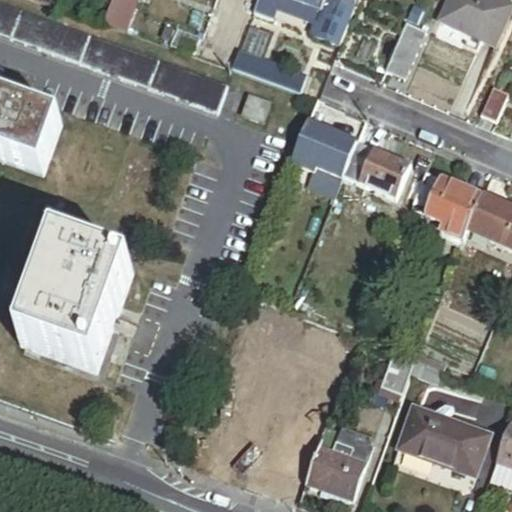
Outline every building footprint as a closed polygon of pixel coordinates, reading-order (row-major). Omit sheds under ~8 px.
[(114,0),(104,30),(125,37),(138,0),(114,0)] [(261,0),(255,18),(271,25),(275,13),(279,0),(261,0)] [(280,0),(279,0),(275,13),(320,29),(316,39),(342,49),(346,41),(322,32),(327,19),(308,11),(280,0)] [(280,0),(308,11),(312,0),(280,0)] [(334,3),(334,1),(330,0),(312,0),(308,11),(327,19),(334,3)] [(498,52),(511,21),(511,11),(486,0),(459,0),(447,29),(498,52)] [(346,41),(358,12),(334,3),(327,19),(322,32),(346,41)] [(0,6),(0,39),(217,116),(227,88),(0,6)] [(429,35),(413,28),(407,42),(423,49),(429,35)] [(178,35),(167,31),(162,44),(173,48),(178,35)] [(173,48),(172,51),(195,59),(201,43),(178,35),(173,48)] [(391,78),(407,42),(403,41),(382,88),(386,90),(391,78)] [(423,49),(407,42),(391,78),(407,85),(423,49)] [(239,58),(233,74),(300,99),(306,82),(239,58)] [(511,98),(496,91),(482,121),(497,129),(511,98)] [(250,100),(243,121),(264,127),(271,108),(250,100)] [(70,141),(0,115),(0,174),(53,194),(70,141)] [(311,126),(303,147),(351,167),(358,149),(359,146),(311,126)] [(303,147),(296,163),(344,183),(351,167),(303,147)] [(351,167),(344,183),(398,205),(412,171),(358,149),(351,167)] [(442,184),(428,177),(412,215),(426,221),(442,184)] [(484,202),(442,184),(426,221),(450,232),(447,239),(465,247),(470,236),(484,202)] [(511,213),(484,202),(470,236),(511,253),(511,213)] [(51,253),(15,354),(93,381),(128,281),(51,253)] [(326,343),(324,350),(333,353),(336,347),(326,343)] [(333,353),(324,350),(320,360),(330,363),(333,353)] [(417,361),(414,369),(427,374),(437,378),(440,370),(417,361)] [(385,389),(404,396),(409,380),(414,369),(395,362),(385,389)] [(290,365),(271,415),(288,421),(306,371),(290,365)] [(427,374),(414,369),(409,380),(433,389),(437,378),(427,374)] [(413,415),(398,456),(472,482),(487,441),(446,427),(450,413),(444,410),(433,416),(431,422),(413,415)] [(511,430),(508,429),(495,467),(511,472),(511,430)] [(312,431),(307,442),(322,448),(326,436),(312,431)] [(266,478),(306,492),(319,456),(322,448),(307,442),(282,433),(266,478)] [(322,448),(319,456),(332,461),(337,447),(371,459),(372,456),(354,450),(356,445),(326,434),(326,436),(322,448)] [(319,456),(306,492),(353,509),(371,459),(337,447),(332,461),(319,456)] [(511,472),(495,467),(488,486),(511,494),(511,472)]
